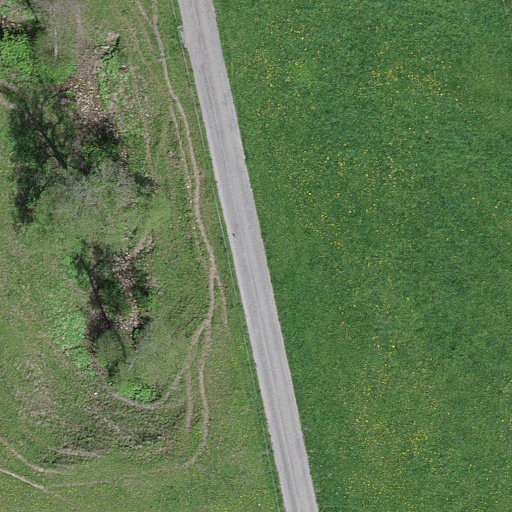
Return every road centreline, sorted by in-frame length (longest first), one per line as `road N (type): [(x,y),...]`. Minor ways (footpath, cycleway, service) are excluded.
road 1 (unclassified): [(204,0),(303,511)]
road 2 (motorway): [(320,0),(511,349)]
